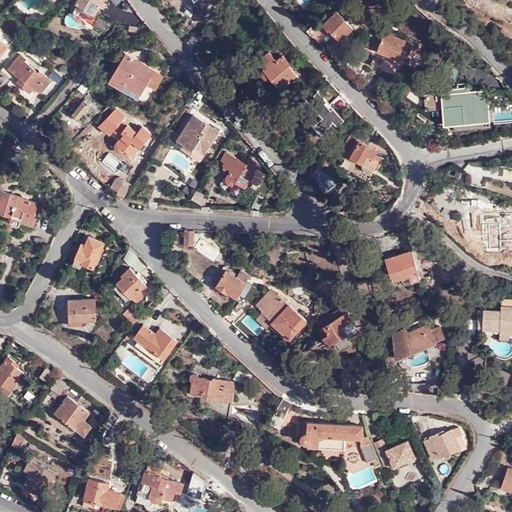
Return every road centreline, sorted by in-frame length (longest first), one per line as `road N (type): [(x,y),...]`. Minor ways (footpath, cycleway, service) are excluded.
road 1 (residential): [(489,429),(458,407),(298,394),(163,267),(124,215)]
road 2 (residential): [(18,322),(266,511)]
road 3 (residential): [(321,226),(302,185),(140,0)]
road 4 (residential): [(271,0),(425,166)]
road 5 (residential): [(321,226),(124,215)]
road 6 (residential): [(95,185),(18,322)]
road 7 (residential): [(408,204),(482,271),(511,278)]
